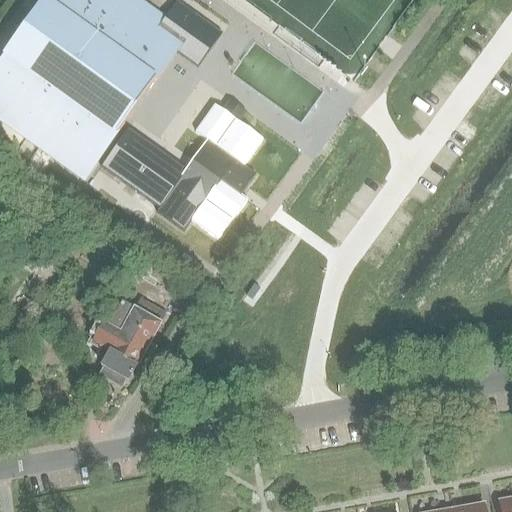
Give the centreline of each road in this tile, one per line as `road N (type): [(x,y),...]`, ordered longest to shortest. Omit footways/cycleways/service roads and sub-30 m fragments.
road 1 (residential): [(124,447),(132,404),(246,238),(350,102),(375,92),(443,0)]
road 2 (tertiary): [(124,447),(487,382)]
road 3 (tertiary): [(0,470),(124,447)]
